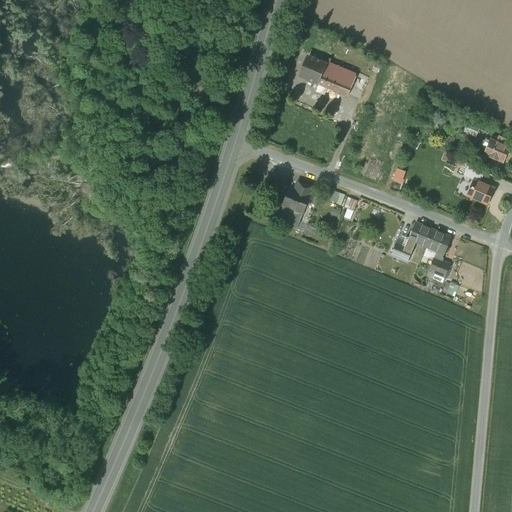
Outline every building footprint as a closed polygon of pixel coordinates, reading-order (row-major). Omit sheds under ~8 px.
[(308,56),(299,76),(348,97),(357,77),(308,56)] [(186,92),(179,108),(194,114),(201,98),(186,92)] [(471,117),(464,131),(476,137),(483,123),(471,117)] [(484,155),(503,163),(507,155),(511,157),(511,148),(490,139),(484,155)] [(493,189),(475,181),(468,196),(486,204),(493,189)] [(299,182),(296,190),(310,196),(313,187),(299,182)] [(290,188),(283,206),(284,206),(303,214),(310,196),(296,190),(290,188)] [(353,211),(357,200),(350,197),(346,208),(353,211)] [(303,214),(284,206),(277,222),(297,230),(303,214)] [(416,243),(426,247),(433,231),(415,223),(409,239),(409,240),(416,243)] [(307,224),(304,231),(324,238),(327,231),(307,224)] [(451,238),(433,231),(426,247),(437,252),(434,258),(442,262),(451,238)] [(409,240),(409,239),(406,238),(403,245),(397,243),(391,255),(408,262),(416,243),(409,240)] [(442,262),(434,258),(429,271),(445,278),(450,265),(442,262)] [(450,282),(446,293),(454,296),(458,286),(450,282)]
